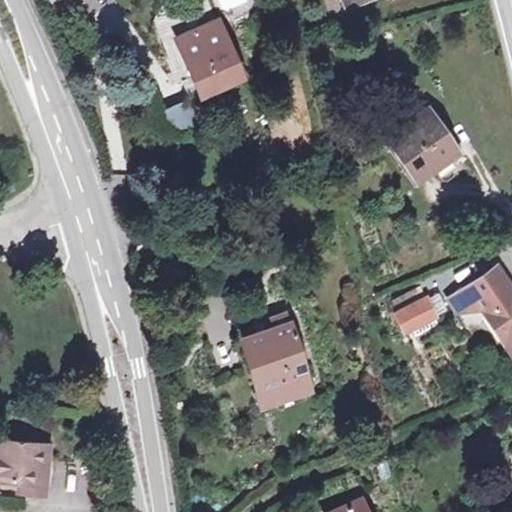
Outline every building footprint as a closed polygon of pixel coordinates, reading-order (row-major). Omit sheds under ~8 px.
[(188,96),(240,76),(218,20),(175,36),(191,76),(181,79),(185,87),(188,96)] [(190,101),(169,109),(176,127),(197,119),(190,101)] [(414,181),(432,170),(428,164),(450,150),(426,113),(386,140),(414,181)] [(450,150),(428,164),(432,170),(444,161),(454,155),(450,150)] [(511,286),(501,270),(471,289),(488,314),(511,349),(511,286)] [(488,314),(471,289),(452,302),(462,317),(488,314)] [(429,302),(396,314),(403,333),(436,320),(429,302)] [(266,391),(312,376),(292,316),(276,322),(279,331),(249,341),(266,391)] [(312,376),(266,391),(270,404),(317,389),(312,376)] [(41,496),(44,470),(36,469),(39,446),(0,442),(0,482),(15,484),(27,485),(26,495),(41,496)] [(47,447),(39,446),(36,469),(44,470),(47,447)] [(14,494),(26,495),(27,485),(15,484),(14,494)]
